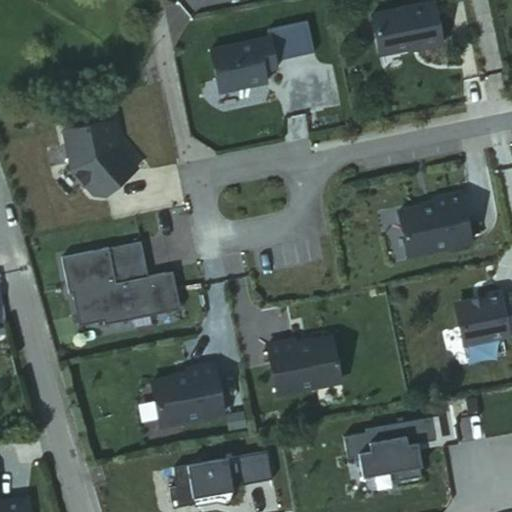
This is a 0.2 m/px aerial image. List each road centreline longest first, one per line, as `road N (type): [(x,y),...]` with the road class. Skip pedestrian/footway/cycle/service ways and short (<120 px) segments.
road 1 (residential): [(78,511),(0,212)]
road 2 (residential): [(299,168),(294,159),(200,180),(212,243),(308,224)]
road 3 (residential): [(299,168),(511,122)]
